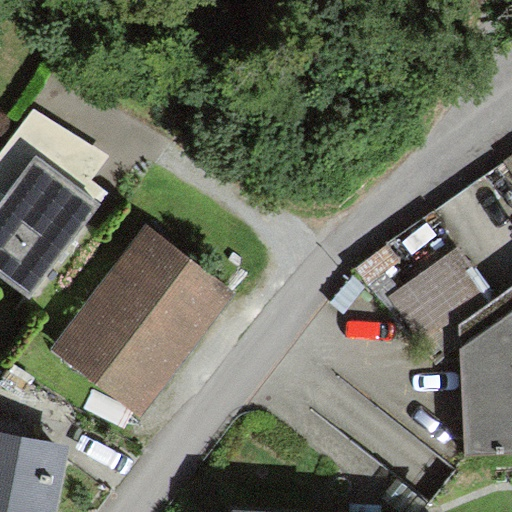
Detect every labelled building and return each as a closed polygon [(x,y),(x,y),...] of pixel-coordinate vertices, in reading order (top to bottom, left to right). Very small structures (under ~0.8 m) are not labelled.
[(0,209),(0,284),(29,306),(109,198),(94,184),(110,159),(37,114),(0,160),(0,192),(8,198),(0,209)] [(511,157),(503,163),(511,175),(511,157)] [(236,297),(146,230),(52,356),(142,422),(236,297)] [(461,329),(499,303),(460,249),(391,299),(434,361),(462,342),(461,329)] [(462,342),(463,353),(511,318),(511,292),(499,303),(461,329),(462,342)] [(467,459),(511,458),(511,318),(463,353),(467,459)] [(0,511),(58,511),(71,452),(0,437),(0,511)] [(383,511),(384,503),(348,501),(346,511),(383,511)]
